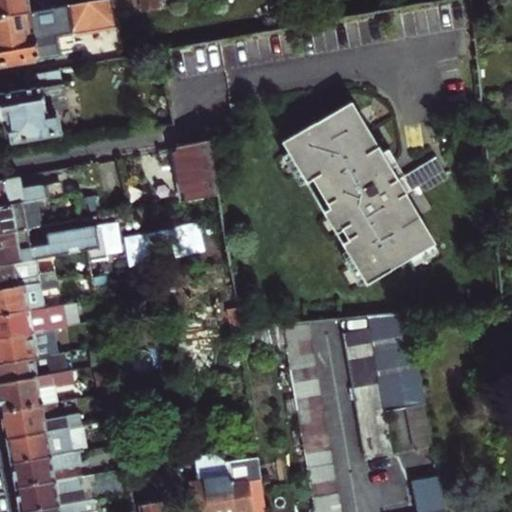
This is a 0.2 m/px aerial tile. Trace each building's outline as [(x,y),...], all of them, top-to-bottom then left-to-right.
[(101,0),(57,8),(0,18),(0,65),(69,53),(66,34),(116,25),(112,5),(110,0),(101,0)] [(56,0),(0,0),(0,18),(57,8),(56,0)] [(141,0),(143,9),(157,6),(156,0),(141,0)] [(62,84),(59,69),(0,79),(0,113),(1,119),(8,118),(12,143),(61,134),(57,115),(55,116),(54,109),(67,106),(63,84),(62,84)] [(238,102),(228,104),(231,123),(241,121),(238,102)] [(382,155),(352,103),(277,146),(283,155),(300,185),(300,186),(307,182),(319,203),(335,233),(341,243),(334,247),(341,259),(356,286),(358,289),(398,266),(424,252),(428,250),(399,198),(420,186),(424,193),(448,178),(435,158),(402,178),(397,181),(382,155)] [(171,147),(180,201),(217,195),(207,140),(171,147)] [(388,152),(382,155),(397,181),(402,178),(393,161),(388,152)] [(300,185),(283,155),(277,159),(294,188),(300,185)] [(20,176),(0,180),(0,206),(37,200),(46,198),(43,185),(22,189),(20,176)] [(37,200),(0,206),(0,233),(27,228),(27,227),(42,224),(37,200)] [(335,233),(319,203),(312,207),(329,237),(335,233)] [(0,265),(35,259),(87,250),(90,262),(108,259),(102,225),(47,234),(48,240),(30,243),(27,228),(0,233),(0,265)] [(428,257),(424,252),(398,266),(402,272),(428,257)] [(0,289),(40,282),(57,279),(55,271),(38,274),(35,259),(0,265),(0,289)] [(356,286),(341,259),(336,262),(351,289),(356,286)] [(93,278),(95,289),(109,287),(107,276),(93,278)] [(40,282),(44,307),(61,304),(57,279),(40,282)] [(0,315),(44,307),(40,282),(0,289),(0,315)] [(61,304),(65,327),(76,325),(72,302),(61,304)] [(0,338),(65,327),(61,304),(44,307),(0,315),(0,338)] [(385,412),(392,411),(405,408),(425,405),(407,313),(370,317),(372,328),(374,342),(376,355),(378,369),(380,382),(383,395),(385,409),(385,412)] [(283,326),(286,344),(311,339),(308,322),(283,325),(283,326)] [(65,327),(0,338),(0,363),(54,354),(52,343),(68,340),(67,338),(88,335),(86,323),(76,325),(65,327)] [(260,330),(263,348),(286,344),(283,326),(260,330)] [(238,329),(240,343),(261,341),(258,327),(238,329)] [(372,328),(343,333),(345,347),(374,342),(372,328)] [(286,344),(288,357),(313,353),(311,339),(286,344)] [(374,342),(345,347),(348,360),(376,355),(374,342)] [(54,354),(57,373),(67,372),(64,352),(54,354)] [(313,353),(288,357),(291,370),(316,366),(313,353)] [(54,354),(0,363),(0,383),(57,373),(54,354)] [(376,355),(348,360),(350,373),(378,369),(376,355)] [(291,370),(293,384),(318,379),(316,366),(291,370)] [(378,369),(350,373),(352,387),(380,382),(378,369)] [(0,398),(1,401),(2,412),(57,402),(55,387),(75,383),(73,371),(67,372),(57,373),(0,383),(0,398)] [(318,379),(293,384),(295,397),(320,393),(318,379)] [(380,382),(352,387),(354,400),(383,395),(380,382)] [(320,393),(295,397),(297,410),(322,406),(320,393)] [(383,395),(354,400),(357,414),(385,409),(383,395)] [(5,428),(7,439),(69,428),(82,425),(80,414),(60,418),(57,402),(2,412),(5,428)] [(433,447),(425,405),(405,408),(414,451),(433,447)] [(297,410),(300,424),(325,420),(322,406),(297,410)] [(385,409),(357,414),(359,429),(387,424),(385,412),(385,409)] [(387,424),(394,423),(392,411),(385,412),(387,424)] [(325,420),(300,424),(302,439),(327,435),(325,420)] [(387,424),(359,429),(362,444),(390,439),(387,424)] [(69,428),(73,453),(80,451),(87,450),(82,425),(69,428)] [(10,452),(12,463),(73,453),(69,428),(7,439),(10,452)] [(327,435),(302,439),(305,454),(330,449),(327,435)] [(362,444),(364,459),(374,457),(392,454),(390,439),(362,444)] [(305,454),(307,468),(332,464),(330,449),(305,454)] [(14,478),(16,488),(56,481),(54,470),(83,465),(80,451),(73,453),(12,463),(14,478)] [(266,511),(258,460),(227,464),(213,455),(193,458),(197,481),(189,483),(193,511),(266,511)] [(307,468),(310,483),(335,479),(332,464),(307,468)] [(56,481),(16,488),(19,502),(20,511),(25,511),(87,501),(85,489),(91,488),(90,483),(95,482),(94,474),(56,481)] [(417,511),(446,511),(440,478),(412,483),(417,511)] [(310,483),(313,498),(337,494),(335,479),(310,483)] [(313,498),(314,511),(319,511),(340,509),(337,494),(313,498)] [(87,501),(25,511),(98,511),(96,499),(93,500),(87,501)] [(138,505),(139,511),(164,511),(162,501),(138,505)]
